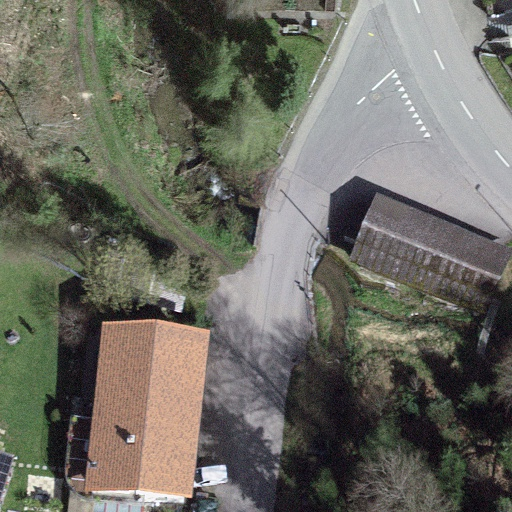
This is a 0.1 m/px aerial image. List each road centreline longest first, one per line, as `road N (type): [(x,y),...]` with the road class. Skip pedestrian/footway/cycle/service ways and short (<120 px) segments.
road 1 (unclassified): [(432,45),(343,124),(310,185),(282,277),(252,511)]
road 2 (tertiary): [(432,45),(460,102),(511,170)]
